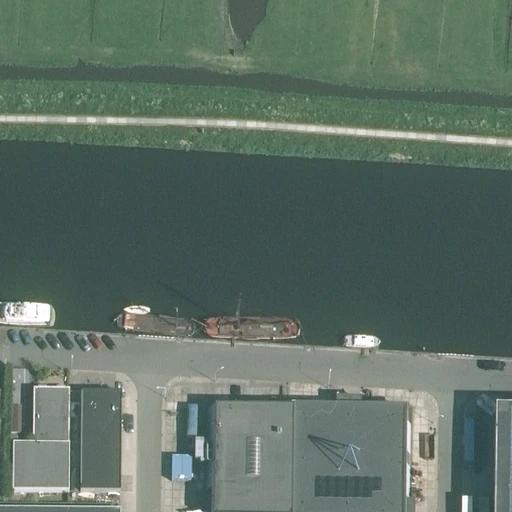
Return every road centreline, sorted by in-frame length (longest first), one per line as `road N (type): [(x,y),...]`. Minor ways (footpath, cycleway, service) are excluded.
road 1 (unclassified): [(448,375),(148,358)]
road 2 (unclassified): [(146,511),(148,358)]
road 3 (unclassified): [(148,358),(0,348)]
road 4 (unclassified): [(446,511),(448,375)]
